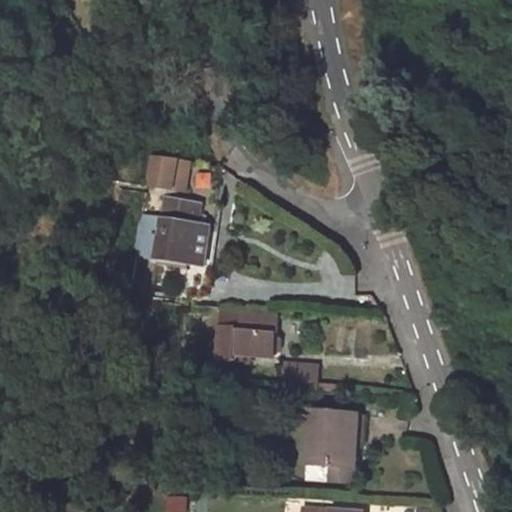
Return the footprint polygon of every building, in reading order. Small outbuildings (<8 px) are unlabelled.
[(139,187),(189,190),(191,157),(141,154),(139,187)] [(133,245),(179,256),(171,288),(196,294),(225,165),(221,163),(204,161),(197,197),(163,190),(159,213),(141,209),(133,245)] [(256,347),(272,348),(281,343),(282,330),(275,325),(277,311),(238,308),(236,328),(220,327),(218,357),(243,359),(256,347)] [(290,384),(319,387),(321,362),(292,359),(290,384)] [(296,406),(280,404),(278,431),(294,433),(296,406)] [(356,411),(296,406),(294,433),(278,431),(276,455),(353,463),(356,411)]
